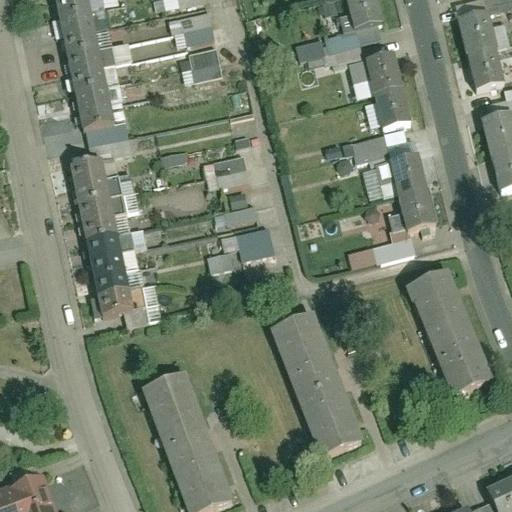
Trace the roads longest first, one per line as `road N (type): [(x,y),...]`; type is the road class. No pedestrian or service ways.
road 1 (residential): [(0,26),(79,417),(120,511)]
road 2 (residential): [(413,0),(473,248),(511,338)]
road 3 (residential): [(349,511),(511,437)]
